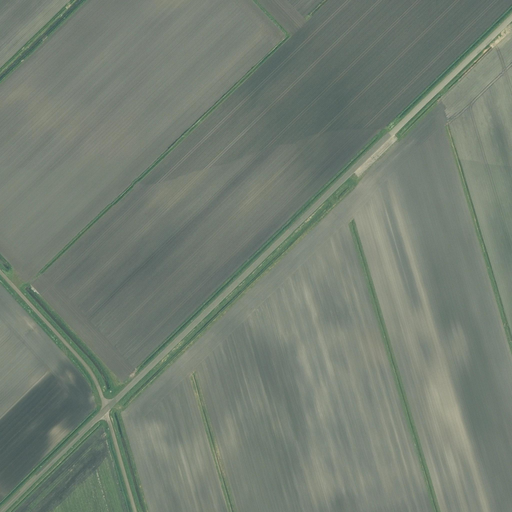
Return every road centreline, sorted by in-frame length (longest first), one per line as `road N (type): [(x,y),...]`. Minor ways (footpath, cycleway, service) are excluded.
road 1 (tertiary): [(105,409),(511,16)]
road 2 (unclassified): [(105,409),(91,373),(0,273)]
road 3 (tertiary): [(2,511),(105,409)]
